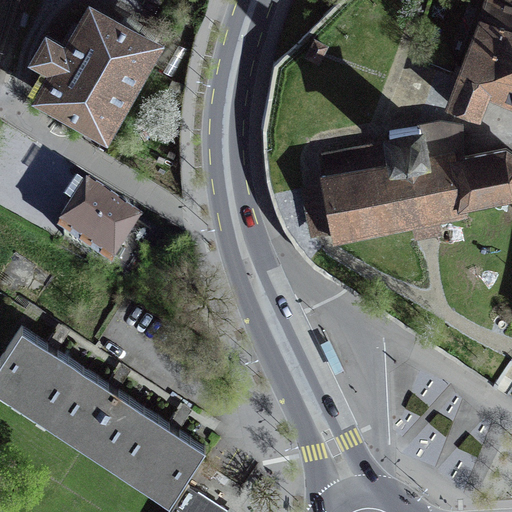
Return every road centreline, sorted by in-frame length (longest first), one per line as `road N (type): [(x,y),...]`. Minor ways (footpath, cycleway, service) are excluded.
road 1 (secondary): [(353,493),(235,221),(227,98),(253,0)]
road 2 (residential): [(0,108),(182,213)]
